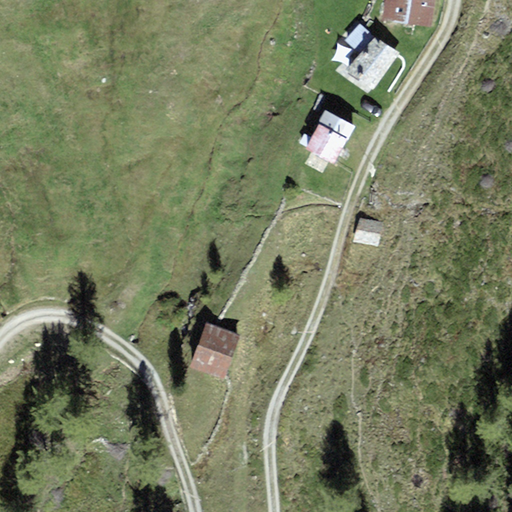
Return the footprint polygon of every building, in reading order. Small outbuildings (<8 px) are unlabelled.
[(435,0),(386,0),(384,20),(433,26),(435,0)] [(346,39),(360,53),(374,34),(361,23),(346,39)] [(374,88),(401,52),(374,34),(360,53),(348,69),(374,88)] [(356,126),(328,111),(308,148),(334,163),(356,126)] [(388,225),(363,220),(358,243),(383,248),(388,225)] [(241,336),(207,322),(191,365),(225,378),(241,336)]
